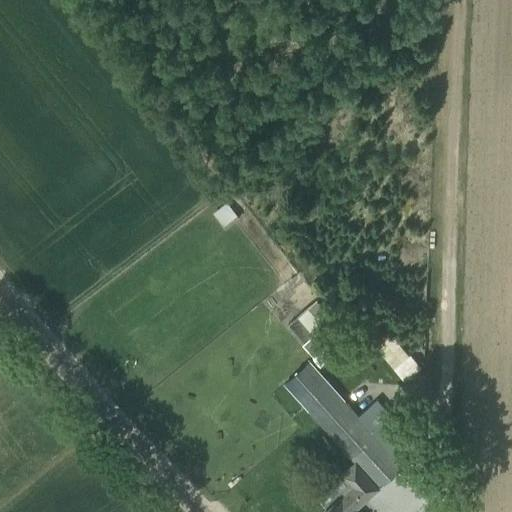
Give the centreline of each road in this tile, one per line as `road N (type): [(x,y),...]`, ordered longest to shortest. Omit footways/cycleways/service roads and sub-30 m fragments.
road 1 (track): [(460,0),(449,511)]
road 2 (tertiary): [(201,511),(0,288)]
